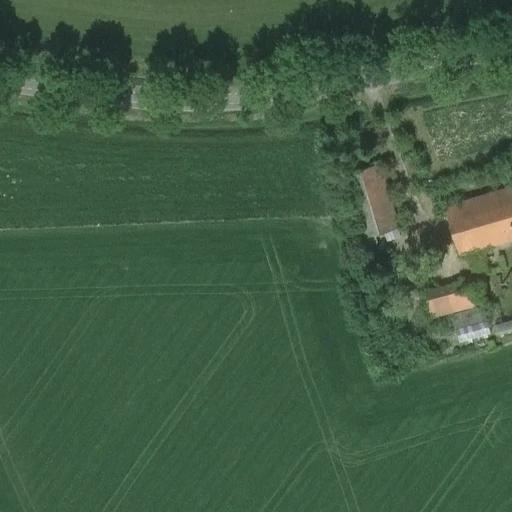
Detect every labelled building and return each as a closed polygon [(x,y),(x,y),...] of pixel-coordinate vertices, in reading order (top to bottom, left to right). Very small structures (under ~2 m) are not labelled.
[(361,239),(400,227),(381,163),(342,175),(361,239)] [(460,256),(511,240),(511,185),(445,206),(460,256)] [(489,328),(483,305),(476,280),(465,283),(465,279),(425,290),(432,320),(452,314),(458,337),(489,328)] [(500,322),(511,317),(511,309),(497,314),(500,322)] [(502,331),(511,327),(511,319),(500,323),(502,331)]
